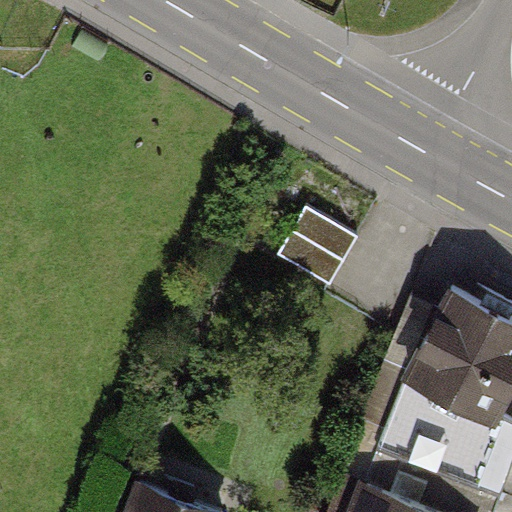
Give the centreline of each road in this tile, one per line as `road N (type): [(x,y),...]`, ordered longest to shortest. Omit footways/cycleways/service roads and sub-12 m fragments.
road 1 (primary): [(163,0),(435,157)]
road 2 (residential): [(511,4),(435,157)]
